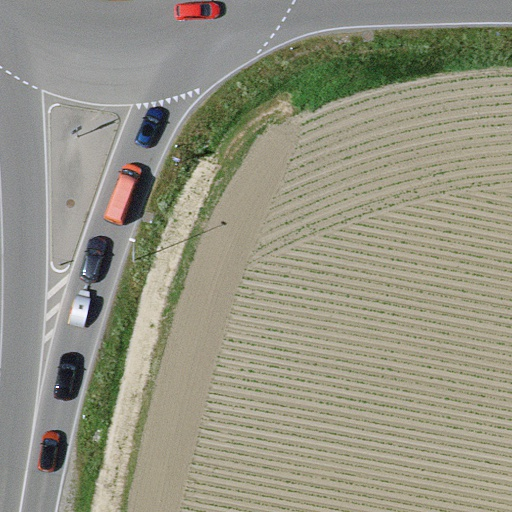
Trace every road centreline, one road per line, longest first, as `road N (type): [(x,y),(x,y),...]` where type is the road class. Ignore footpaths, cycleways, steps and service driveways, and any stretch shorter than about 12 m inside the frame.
road 1 (secondary): [(34,422),(200,24)]
road 2 (secondary): [(5,0),(19,108),(34,422)]
road 3 (track): [(106,511),(168,261),(201,181)]
road 4 (secondary): [(217,10),(467,0)]
road 5 (secondary): [(7,0),(46,31),(97,48),(151,46),(200,24)]
